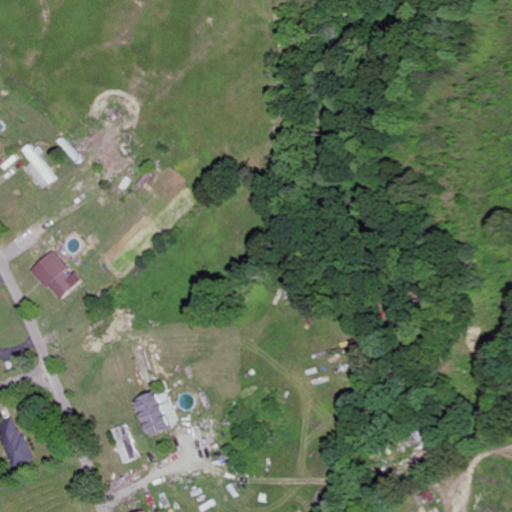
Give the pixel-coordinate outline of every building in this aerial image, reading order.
[(14,127),(1,113),(0,113),(0,129),(5,135),(14,127)] [(53,152),(48,146),(42,150),(37,144),(30,150),(40,163),(34,167),(52,189),(65,178),(48,156),(53,152)] [(81,285),(70,272),(75,267),(59,250),(37,270),(65,301),(81,285)] [(20,418),(0,425),(16,468),(36,460),(20,418)] [(115,429),(128,463),(142,458),(129,424),(115,429)]
